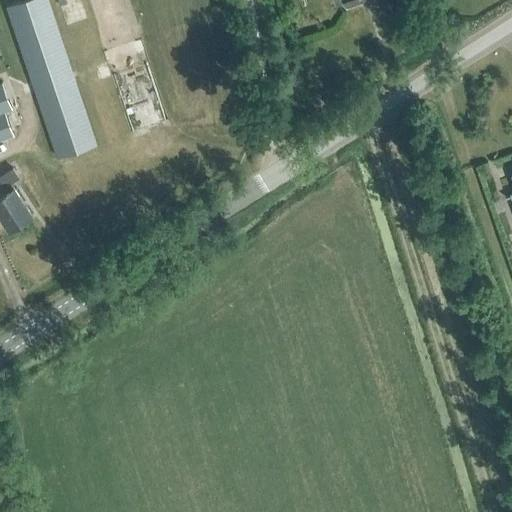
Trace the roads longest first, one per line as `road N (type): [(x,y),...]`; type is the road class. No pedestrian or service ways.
road 1 (tertiary): [(0,351),(511,25)]
road 2 (track): [(493,511),(365,120)]
road 3 (track): [(278,176),(251,0)]
